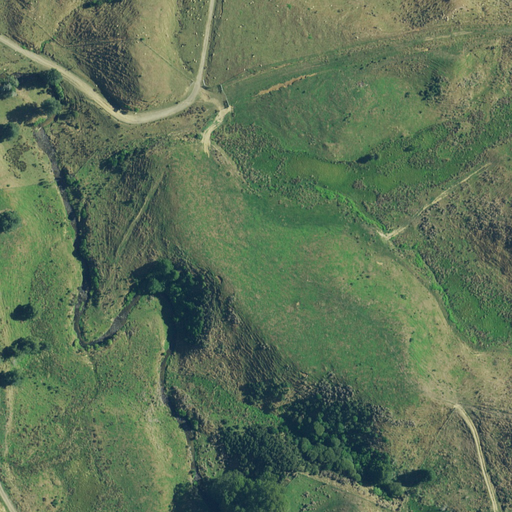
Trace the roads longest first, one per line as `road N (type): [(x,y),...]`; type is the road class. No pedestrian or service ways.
road 1 (track): [(511,29),(288,63),(126,114)]
road 2 (track): [(0,26),(126,114)]
road 3 (track): [(126,114),(54,141),(0,195)]
